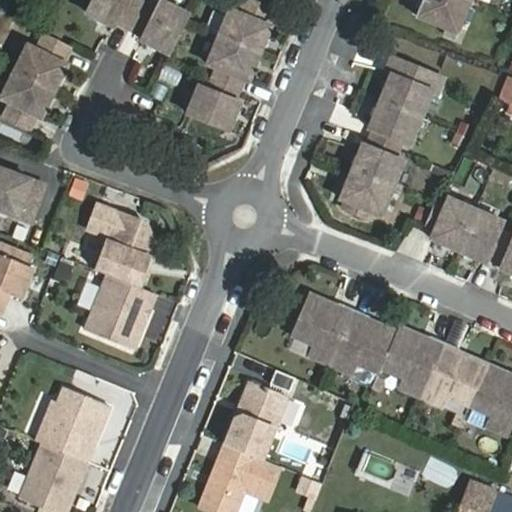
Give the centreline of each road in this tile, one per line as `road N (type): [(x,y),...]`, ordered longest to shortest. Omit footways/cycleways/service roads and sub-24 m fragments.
road 1 (residential): [(127,511),(248,213)]
road 2 (residential): [(248,213),(511,318)]
road 3 (residential): [(109,74),(78,145),(248,213)]
road 4 (residential): [(248,213),(338,0)]
